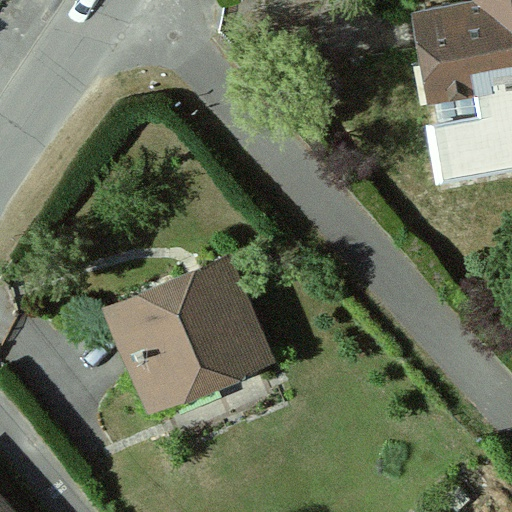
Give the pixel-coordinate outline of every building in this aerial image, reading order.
[(511,0),(439,0),(423,3),(432,58),(472,51),(478,83),(497,80),(495,69),(511,66),(511,0)] [(439,90),(478,83),(472,51),(432,58),(437,88),(439,90)] [(207,351),(215,368),(266,348),(232,265),(195,280),(191,269),(118,297),(148,374),(166,367),(207,351)] [(174,385),(215,368),(207,351),(166,367),(174,385)] [(0,511),(10,511),(0,500),(0,511)]
